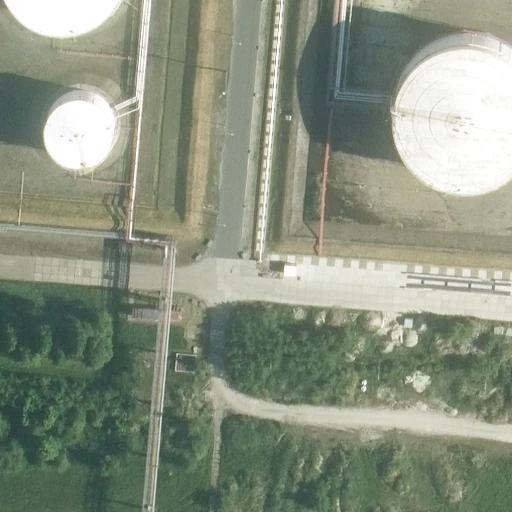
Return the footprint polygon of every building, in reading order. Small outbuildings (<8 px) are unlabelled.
[(13,0),(15,3),(18,6),(21,9),(24,12),(27,15),(31,17),(34,19),(38,21),(42,23),(46,24),(50,26),(54,27),(58,27),(63,28),(67,28),(71,27),(75,27),(80,26),(84,25),(88,24),(92,22),(96,21),(99,19),(103,16),(106,14),(110,11),(113,8),(116,5),(118,2),(119,0),(13,0)] [(488,34),(473,31),(458,31),(443,33),(429,39),(417,47),(406,58),(398,71),(393,85),(391,99),(391,114),(395,129),(401,142),(410,154),(421,164),(434,172),(449,176),(463,178),(478,177),(493,172),(506,165),(511,160),(511,47),(501,40),(488,34)] [(52,125),(52,127),(52,131),(52,133),(52,135),(52,137),(53,139),(54,141),(55,143),(55,145),(58,148),(59,150),(62,153),(63,154),(66,157),(69,158),(71,159),(75,160),(78,161),(81,162),(83,162),(86,161),(90,161),(92,160),(95,159),(99,157),(100,156),(104,154),(106,152),(108,149),(111,145),(112,143),(113,141),(114,138),(114,136),(114,134),(115,131),(115,128),(114,125),(114,123),(113,119),(112,117),(111,115),(110,113),(108,111),(106,109),(105,107),(102,105),(100,103),(97,101),(95,101),(91,99),(89,99),(85,98),(80,98),(76,99),(74,99),(70,101),(68,102),(66,103),(63,106),(61,107),(58,110),(57,112),(56,113),(55,116),(54,118),(53,121),(52,123),(52,125)] [(119,250),(132,251),(133,241),(120,240),(119,250)] [(132,313),(132,317),(180,320),(181,310),(133,307),(132,313)]
